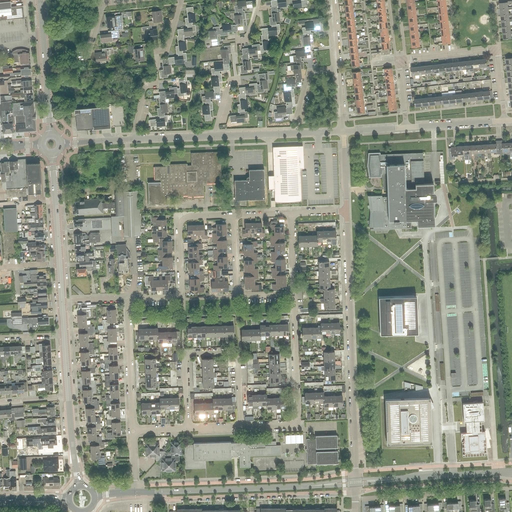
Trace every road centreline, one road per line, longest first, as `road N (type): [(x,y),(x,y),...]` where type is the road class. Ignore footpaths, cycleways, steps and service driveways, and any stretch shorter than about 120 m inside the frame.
road 1 (residential): [(132,431),(130,302),(181,291),(179,229),(187,216),(233,215)]
road 2 (residential): [(355,473),(346,211)]
road 3 (residential): [(355,473),(135,486)]
road 4 (secondary): [(160,492),(355,482)]
road 5 (residential): [(160,492),(355,492)]
road 6 (residential): [(240,427),(238,360),(228,351),(184,361),(187,429)]
road 7 (residential): [(240,427),(296,420),(293,292)]
road 8 (residential): [(355,500),(511,489)]
road 9 (secondary): [(355,482),(495,472)]
road 10 (residential): [(293,292),(238,292),(233,215)]
road 11 (residential): [(213,136),(342,131)]
road 12 (residential): [(133,237),(135,272),(126,295),(62,300)]
road 13 (secondary): [(50,133),(41,11)]
